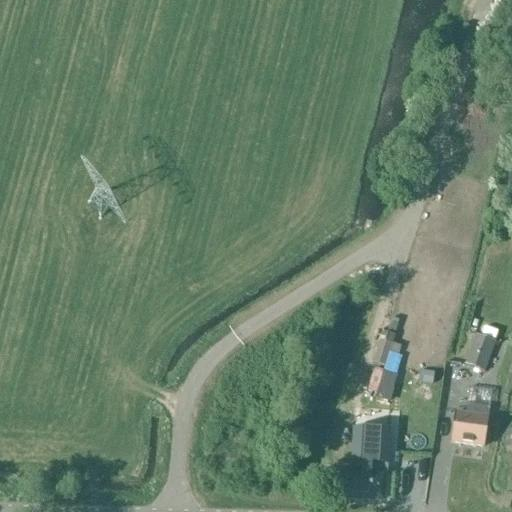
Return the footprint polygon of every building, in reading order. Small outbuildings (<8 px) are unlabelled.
[(464,366),(484,373),(495,343),(476,336),(464,366)] [(373,364),(385,368),(391,345),(379,342),(373,364)] [(443,395),(449,368),(422,362),(417,389),(443,395)] [(401,376),(403,391),(418,390),(416,375),(401,376)] [(340,471),(338,500),(381,502),(385,455),(394,456),(397,426),(404,427),(406,400),(379,397),(372,423),(356,418),(341,471),(340,471)] [(464,416),(455,414),(450,444),(483,449),(489,410),(466,406),(464,416)]
